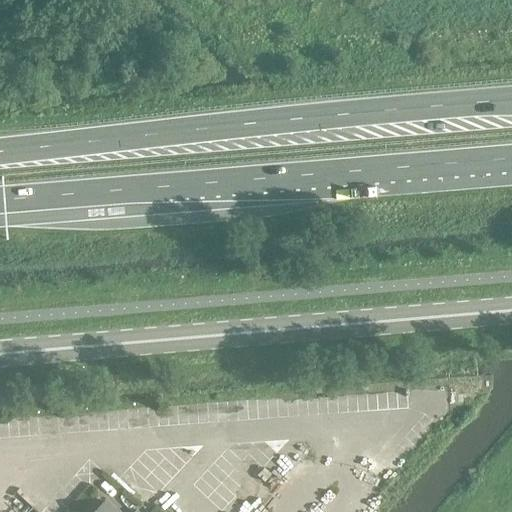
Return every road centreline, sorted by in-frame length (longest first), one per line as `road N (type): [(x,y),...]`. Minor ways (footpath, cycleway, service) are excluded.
road 1 (trunk): [(511,104),(0,150)]
road 2 (secondary): [(511,310),(0,353)]
road 3 (trunk): [(0,200),(511,158)]
